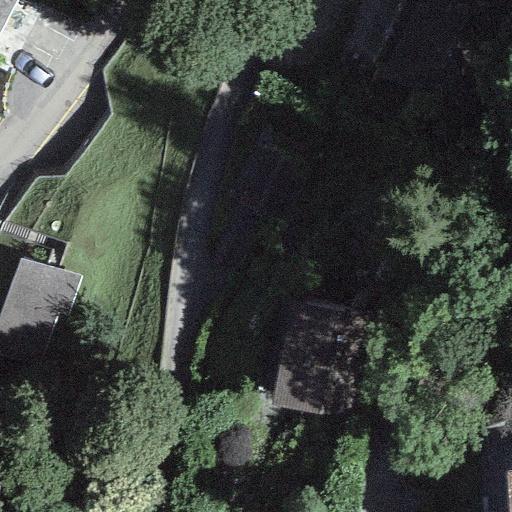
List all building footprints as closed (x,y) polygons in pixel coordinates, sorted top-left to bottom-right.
[(0,0),(0,32),(14,4),(4,0),(0,0)] [(511,11),(511,0),(393,0),(353,76),(450,127),(511,11)] [(297,162),(264,150),(240,200),(273,215),(297,162)] [(80,274),(16,254),(0,304),(0,353),(39,366),(56,311),(67,315),(80,274)] [(391,317),(288,299),(269,407),(372,425),(391,317)]
